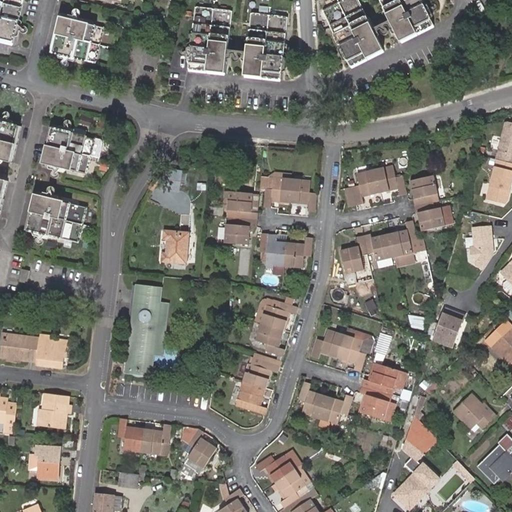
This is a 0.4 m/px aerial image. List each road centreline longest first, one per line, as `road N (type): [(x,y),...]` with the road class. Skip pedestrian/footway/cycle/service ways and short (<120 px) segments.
road 1 (residential): [(334,135),(401,126),(511,94)]
road 2 (residential): [(310,89),(435,34),(464,0)]
road 3 (residential): [(153,113),(115,181),(111,266)]
road 4 (residential): [(111,266),(128,204),(174,117)]
road 5 (residential): [(0,234),(10,226),(43,87)]
road 6 (residential): [(187,120),(195,81),(310,89)]
road 7 (residential): [(95,404),(202,418),(242,439)]
road 8 (residential): [(327,226),(293,363)]
road 9 (residential): [(311,135),(187,120)]
